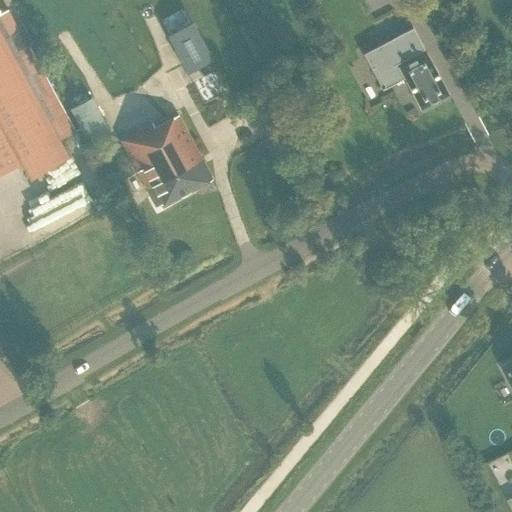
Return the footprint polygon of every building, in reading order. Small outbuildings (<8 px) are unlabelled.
[(360,5),(343,14),(349,25),(366,16),(360,5)] [(0,172),(20,162),(29,178),(68,156),(59,140),(72,133),(7,14),(0,17),(0,172)] [(191,21),(167,34),(188,72),(211,59),(191,21)] [(420,109),(449,94),(426,52),(425,52),(412,28),(363,54),(382,90),(404,79),(420,109)] [(91,97),(69,109),(88,145),(111,133),(91,97)] [(212,179),(178,115),(155,128),(152,123),(128,135),(126,132),(121,134),(124,138),(121,140),(156,206),(160,204),(162,206),(212,179)] [(511,361),(503,366),(511,384),(511,361)]
